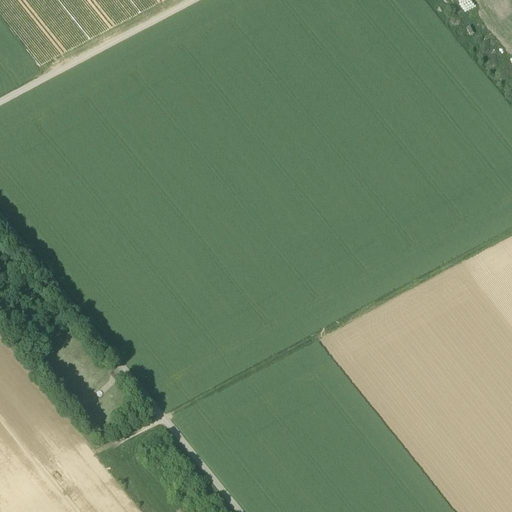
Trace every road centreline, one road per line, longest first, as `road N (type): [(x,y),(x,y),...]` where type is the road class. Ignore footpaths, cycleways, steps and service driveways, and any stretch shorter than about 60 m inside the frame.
road 1 (track): [(511,231),(122,440)]
road 2 (track): [(0,216),(241,511)]
road 3 (track): [(192,0),(0,101)]
